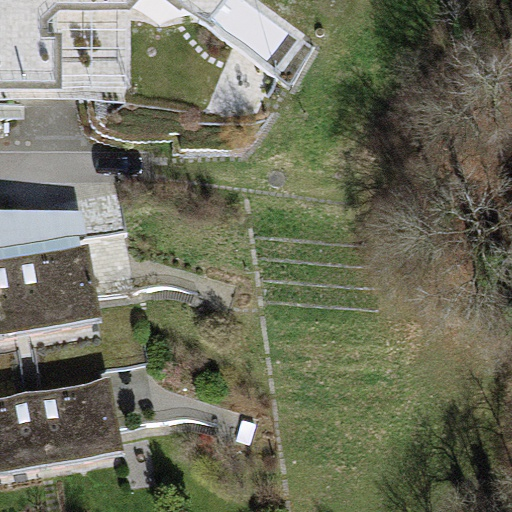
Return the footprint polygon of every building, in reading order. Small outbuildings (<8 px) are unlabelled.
[(0,0),(0,100),(66,104),(65,42),(52,42),(50,29),(62,18),(135,15),(143,0),(0,0)] [(84,219),(0,219),(0,274),(15,272),(83,262),(81,250),(90,248),(84,219)] [(83,262),(15,272),(29,354),(106,340),(92,261),(83,262)] [(0,359),(29,354),(15,272),(0,274),(0,359)] [(112,389),(37,401),(53,488),(128,476),(112,389)] [(0,500),(53,488),(37,401),(0,408),(0,500)]
